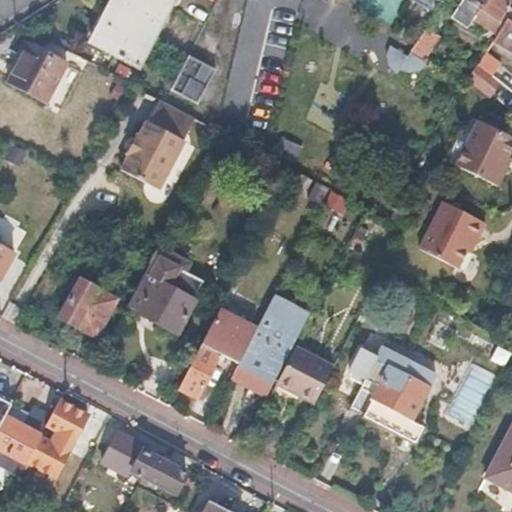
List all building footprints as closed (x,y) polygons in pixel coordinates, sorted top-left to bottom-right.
[(174,0),(123,0),(117,12),(112,9),(94,43),(138,67),(174,0)] [(413,0),(438,14),(447,0),(413,0)] [(511,6),(511,0),(466,0),(456,16),(471,25),(481,8),(503,22),(511,6)] [(511,6),(503,22),(493,39),(511,50),(511,6)] [(439,33),(428,27),(413,49),(423,56),(439,33)] [(398,70),(406,55),(390,45),(388,50),(387,55),(387,60),(389,65),(392,69),(397,72),(398,70)] [(67,68),(28,46),(9,81),(48,103),(67,68)] [(511,72),(486,52),(478,66),(499,81),(511,90),(511,72)] [(406,55),(398,70),(403,72),(408,73),(414,72),(418,70),(422,67),(425,63),(408,53),(406,55)] [(217,72),(188,56),(170,90),(199,105),(217,72)] [(499,81),(478,66),(472,76),(470,78),(492,94),(499,81)] [(195,118),(157,98),(137,134),(135,133),(124,153),(127,154),(120,167),(158,188),(195,118)] [(511,148),(511,136),(480,121),(458,164),(498,185),(511,158),(508,156),(511,148)] [(330,189),(312,180),(304,194),(322,204),(330,189)] [(470,252),(485,223),(443,203),(420,249),(457,269),(467,250),(470,252)] [(0,278),(14,253),(0,244),(0,278)] [(179,261),(156,248),(134,289),(145,295),(136,311),(178,334),(197,300),(194,299),(203,281),(177,267),(179,261)] [(117,301),(80,280),(59,316),(96,337),(117,301)] [(298,333),(306,316),(273,298),(256,329),(238,363),(231,377),(256,391),(260,386),(269,388),(291,347),(283,342),(290,330),(298,333)] [(238,363),(256,329),(219,310),(176,389),(194,398),(218,354),(238,363)] [(511,349),(480,327),(472,337),(511,366),(511,349)] [(433,371),(380,344),(375,354),(360,382),(349,405),(362,411),(360,415),(412,443),(420,425),(408,419),(433,371)] [(360,382),(375,354),(359,346),(347,369),(347,376),(360,382)] [(332,367),(295,348),(275,385),(312,404),(332,367)] [(86,416),(58,401),(40,436),(68,450),(86,416)] [(0,430),(12,408),(0,402),(0,430)] [(27,415),(12,408),(0,430),(0,466),(18,475),(25,462),(39,437),(21,427),(27,415)] [(511,511),(511,425),(487,474),(511,487),(511,511)] [(68,450),(40,436),(25,462),(53,478),(68,450)] [(183,475),(141,452),(131,471),(173,494),(183,475)] [(160,511),(164,506),(150,499),(143,511),(160,511)] [(230,511),(209,500),(202,511),(230,511)]
